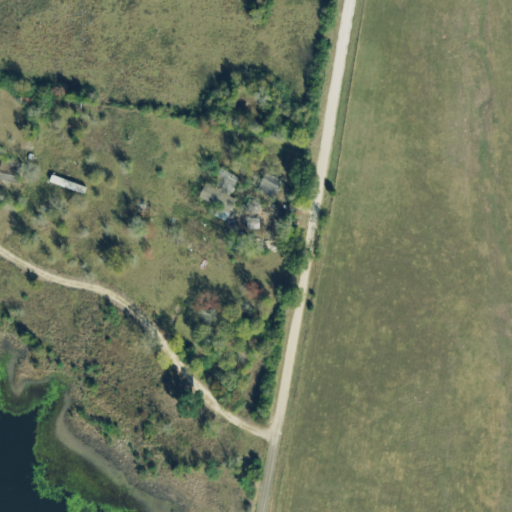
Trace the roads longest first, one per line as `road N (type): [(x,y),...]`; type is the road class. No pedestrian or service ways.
road 1 (residential): [(263,511),(353,0)]
road 2 (residential): [(277,433),(234,422),(114,296),(0,245)]
